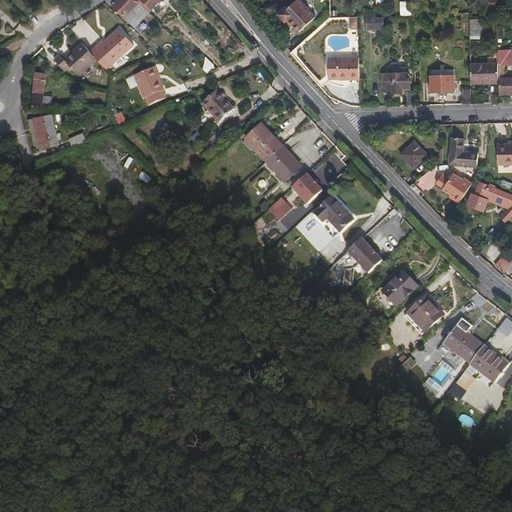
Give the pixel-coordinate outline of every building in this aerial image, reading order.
[(144,16),(146,13),(133,0),(120,0),(113,7),(133,27),(140,20),(143,23),(147,19),(144,16)] [(159,0),(133,0),(146,13),(159,0)] [(299,31),(314,15),(299,0),(294,0),(294,1),(292,0),(290,0),(287,3),(288,6),(286,8),(284,6),(276,14),(284,22),(287,19),(299,31)] [(489,7),(496,7),(495,0),(474,0),(474,11),(489,11),(489,7)] [(383,19),(374,20),(373,16),(366,16),(366,28),(374,28),(374,29),(383,29),(383,19)] [(105,61),(126,43),(112,26),(98,38),(97,37),(90,43),(105,61)] [(73,74),(92,58),(79,42),(60,57),(57,54),(50,59),(59,71),(66,66),(73,74)] [(500,67),(511,66),(511,51),(499,51),(500,67)] [(349,81),(359,81),(358,60),(347,61),(347,64),(326,65),(316,65),(316,82),(337,81),(337,78),(349,78),(349,81)] [(471,84),(499,83),(498,63),(470,64),(471,84)] [(500,79),(511,78),(511,66),(500,67),(500,79)] [(158,92),(158,89),(148,67),(128,75),(138,98),(141,99),(144,106),(161,98),(158,92)] [(409,87),(409,74),(387,74),(387,90),(392,90),(392,93),(394,93),(394,96),(400,96),(400,93),(407,92),(407,105),(415,105),(415,87),(409,87)] [(40,106),(43,76),(33,75),(31,106),(40,106)] [(430,92),(454,92),(454,76),(430,76),(430,92)] [(500,95),(511,94),(511,78),(500,79),(500,95)] [(462,104),(471,104),(471,89),(462,89),(462,104)] [(218,126),(233,112),(216,93),(201,106),(218,126)] [(39,152),(49,149),(41,118),(32,121),(39,152)] [(244,140),(256,154),(263,162),(279,148),(259,127),(244,140)] [(59,151),(74,145),(71,137),(56,144),(59,151)] [(484,150),(470,150),(469,137),(457,137),(458,164),(482,167),(485,168),(484,150)] [(414,168),(427,155),(415,142),(402,154),(414,168)] [(498,166),(511,165),(511,144),(497,145),(498,166)] [(282,183),(298,168),(279,148),(263,162),(282,183)] [(464,177),(463,179),(453,172),(448,180),(441,175),(436,182),(444,187),(442,189),(454,196),(453,198),(460,203),(463,197),(473,183),(464,177)] [(291,190),(306,207),(323,192),(308,175),(291,190)] [(471,200),(487,207),(492,197),(485,194),(489,186),(481,182),(477,191),(476,190),(471,200)] [(496,187),(490,184),(489,186),(485,194),(492,197),(511,206),(511,195),(495,188),(496,187)] [(265,214),(275,224),(291,209),(282,198),(265,214)] [(351,221),(330,199),(323,206),(343,228),(351,221)] [(338,233),(343,228),(323,206),(312,215),(321,223),(325,218),(338,233)] [(325,218),(321,223),(312,215),(310,218),(330,240),(338,233),(325,218)] [(368,246),(365,248),(359,241),(357,243),(334,264),(341,272),(352,271),(356,266),(366,277),(380,264),(375,258),(371,254),(373,251),(368,246)] [(505,273),(511,264),(511,259),(506,253),(496,265),(505,273)] [(403,272),(373,299),(375,301),(405,274),(403,272)] [(388,315),(417,287),(405,274),(375,301),(388,315)] [(425,336),(444,318),(427,299),(408,317),(425,336)] [(442,347),(470,367),(483,349),(456,329),(442,347)] [(495,387),(508,367),(483,349),(470,367),(495,387)] [(461,401),(475,379),(464,372),(449,394),(461,401)]
